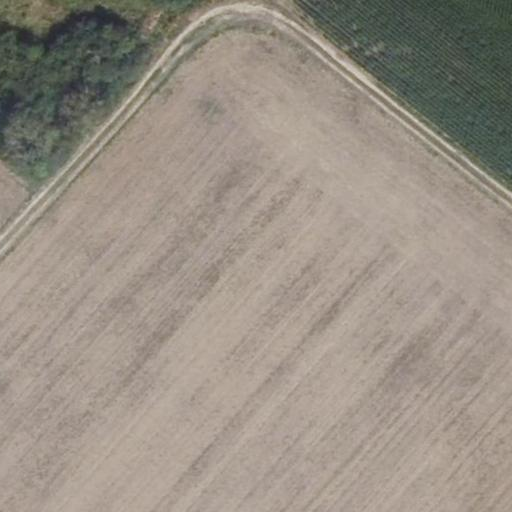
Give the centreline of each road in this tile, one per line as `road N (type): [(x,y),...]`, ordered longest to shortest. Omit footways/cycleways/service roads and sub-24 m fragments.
road 1 (track): [(242,0),(284,20),(341,82),(511,211)]
road 2 (track): [(0,235),(79,154),(205,0)]
road 3 (track): [(42,0),(53,21),(147,8),(174,35)]
